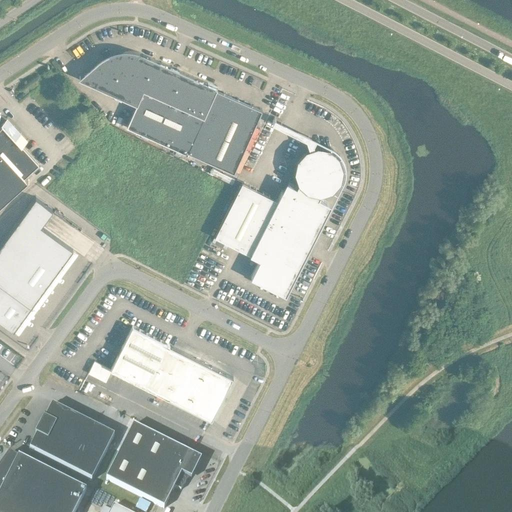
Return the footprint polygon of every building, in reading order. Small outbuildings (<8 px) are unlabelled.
[(84,72),(95,85),(136,103),(126,125),(187,153),(187,151),(233,172),(261,109),(216,88),(216,87),(142,53),(138,52),(133,50),(128,50),(123,50),(119,50),(114,51),(109,53),(105,54),(101,57),(97,60),(84,72)] [(0,122),(0,205),(28,180),(28,179),(26,180),(23,177),(38,164),(19,143),(20,142),(17,139),(16,140),(1,123),(0,122)] [(241,181),(214,235),(259,258),(250,276),(283,293),(302,254),(304,255),(311,242),(309,241),(324,211),(322,210),(326,201),(318,197),(320,194),(332,190),(341,180),(343,168),(339,155),(330,147),(317,144),(305,148),(297,158),(294,170),(298,182),(296,186),(288,182),(284,191),(282,190),(277,199),(241,181)] [(52,208),(35,196),(0,244),(0,320),(13,330),(31,306),(31,305),(73,248),(40,225),(52,209),(52,208)] [(110,369),(211,420),(233,377),(132,326),(110,369)] [(29,451),(91,482),(114,438),(52,406),(29,451)] [(133,426),(106,481),(164,510),(175,488),(181,491),(186,483),(183,482),(186,478),(188,479),(199,462),(182,453),(183,451),(133,426)] [(0,511),(76,511),(86,493),(18,459),(17,460),(9,455),(0,467),(0,511)]
